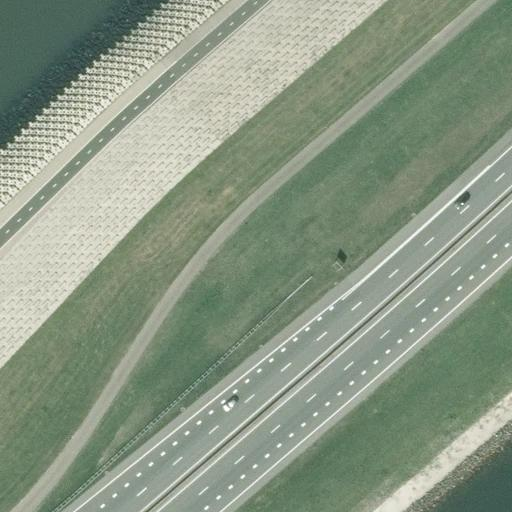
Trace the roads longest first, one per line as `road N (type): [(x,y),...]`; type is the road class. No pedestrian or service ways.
road 1 (motorway): [(511,165),(120,511)]
road 2 (motorway): [(185,511),(511,231)]
